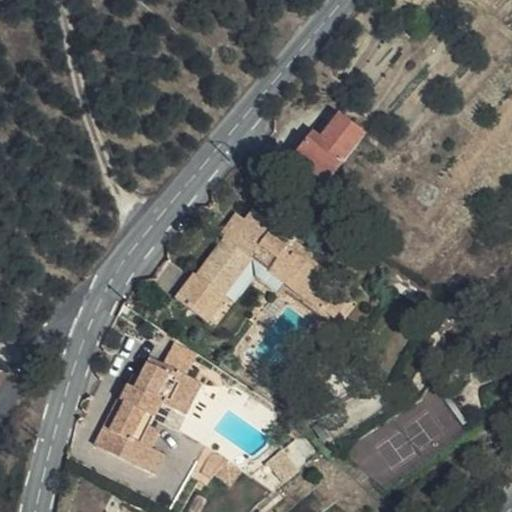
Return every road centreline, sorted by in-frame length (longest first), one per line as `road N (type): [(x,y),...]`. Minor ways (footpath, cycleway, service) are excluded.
road 1 (tertiary): [(104,288),(136,240),(344,0)]
road 2 (tertiary): [(36,511),(78,352),(104,288)]
road 3 (residential): [(104,288),(44,341),(0,413)]
